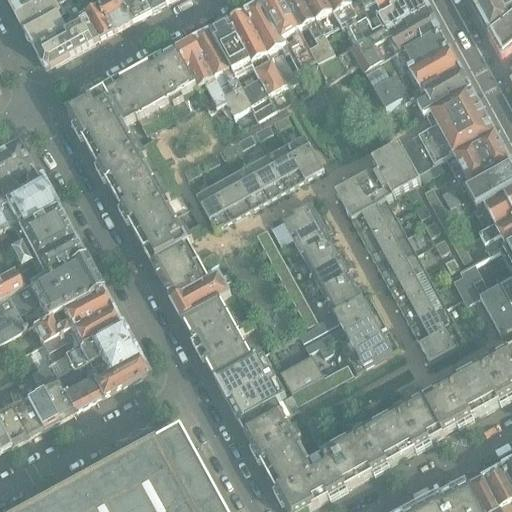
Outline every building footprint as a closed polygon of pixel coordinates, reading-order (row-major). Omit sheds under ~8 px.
[(17,20),(52,0),(19,0),(9,6),(17,20)] [(62,17),(57,9),(72,0),(73,0),(75,3),(76,3),(74,0),(52,0),(17,20),(25,36),(58,19),(62,17)] [(115,38),(99,9),(94,13),(94,7),(90,0),(74,0),(76,3),(77,5),(90,26),(101,46),(115,38)] [(135,27),(119,0),(100,0),(102,2),(97,5),(99,9),(115,38),(135,27)] [(152,17),(142,0),(119,0),(135,27),(152,17)] [(168,9),(163,0),(142,0),(152,17),(168,9)] [(183,0),(163,0),(168,9),(183,0)] [(329,88),(310,56),(299,36),(279,0),(276,0),(263,7),(288,57),(299,76),(309,71),(320,93),(329,88)] [(327,45),(316,27),(301,0),(279,0),(299,36),(307,32),(318,51),(310,56),(329,88),(347,78),(345,74),(337,62),(336,62),(326,45),(327,45)] [(373,21),(362,1),(361,0),(301,0),(316,27),(327,45),(345,36),(345,37),(373,21)] [(353,50),(426,11),(420,0),(411,0),(373,21),(345,37),(353,50)] [(373,21),(411,0),(364,0),(362,1),(373,21)] [(470,0),(477,11),(493,0),(470,0)] [(492,39),(511,22),(511,2),(510,0),(493,0),(477,11),(492,39)] [(36,56),(90,26),(77,5),(66,12),(73,24),(64,29),(58,19),(25,36),(36,56)] [(288,57),(263,7),(245,17),(288,93),(298,87),(279,55),(282,54),(285,59),(288,57)] [(364,76),(440,35),(426,11),(353,50),(355,53),(352,55),(359,67),(361,69),(364,76)] [(288,93),(245,17),(229,26),(270,103),(288,93)] [(504,60),(511,53),(511,22),(492,39),(504,60)] [(52,73),(101,46),(90,26),(36,56),(44,71),(52,73)] [(270,103),(229,26),(212,35),(253,112),(248,115),(252,122),(256,120),(259,125),(276,115),(270,103)] [(253,112),(212,35),(195,44),(227,109),(234,123),(248,115),(253,112)] [(411,75),(449,53),(440,35),(364,76),(365,77),(365,78),(374,95),(396,83),(393,78),(408,70),(411,75)] [(227,109),(195,44),(177,54),(197,92),(199,98),(198,98),(201,103),(201,102),(202,103),(207,112),(207,114),(208,115),(209,118),(210,119),(227,109)] [(473,95),(451,55),(449,53),(411,75),(408,70),(393,78),(396,83),(374,95),(376,97),(387,115),(402,106),(403,107),(413,101),(424,121),(431,117),(469,95),(470,96),(471,96),(473,95)] [(182,100),(197,92),(177,54),(136,77),(147,99),(165,130),(191,116),(182,100)] [(165,130),(147,99),(136,77),(67,115),(92,160),(130,139),(125,130),(138,123),(147,140),(165,130)] [(455,158),(494,135),(474,98),(473,95),(471,96),(470,96),(469,95),(431,117),(433,121),(437,128),(414,142),(400,150),(417,180),(419,179),(429,173),(440,167),(455,158)] [(292,128),(287,119),(273,127),(278,135),(292,128)] [(274,138),(269,129),(255,137),(260,145),(274,138)] [(511,168),(503,152),(494,135),(455,158),(471,188),(467,190),(468,193),(511,168)] [(155,185),(145,165),(143,163),(147,161),(141,150),(137,153),(130,139),(92,160),(118,206),(155,185)] [(256,147),(251,139),(238,146),(242,155),(256,147)] [(325,176),(305,141),(287,151),(306,186),(325,176)] [(38,182),(17,142),(2,150),(24,190),(38,182)] [(238,157),(233,149),(220,156),(224,165),(238,157)] [(24,190),(2,150),(0,151),(0,175),(12,197),(24,190)] [(306,186),(287,151),(269,161),(287,197),(306,186)] [(387,206),(406,196),(415,191),(399,161),(403,159),(398,151),(372,165),(377,173),(347,190),(336,196),(339,202),(352,226),(387,206)] [(220,167),(215,159),(202,166),(206,175),(220,167)] [(287,197),(269,161),(251,171),(269,207),(287,197)] [(444,174),(440,167),(429,173),(434,180),(444,174)] [(202,177),(198,168),(184,176),(188,184),(202,177)] [(485,208),(511,193),(511,168),(468,193),(477,209),(484,206),(485,208)] [(269,207),(251,171),(233,181),(253,216),(269,207)] [(434,180),(429,173),(419,179),(423,186),(434,180)] [(12,197),(0,175),(0,190),(1,192),(0,192),(0,194),(1,197),(0,197),(0,201),(1,203),(12,197)] [(253,216),(233,181),(215,191),(234,226),(253,216)] [(0,232),(5,230),(0,221),(0,216),(1,216),(0,212),(0,211),(6,208),(16,226),(27,225),(54,211),(38,182),(24,190),(12,197),(1,203),(0,204),(0,232)] [(177,225),(169,210),(166,205),(170,203),(164,193),(161,195),(155,185),(118,206),(140,246),(177,225)] [(234,226),(215,191),(197,201),(216,236),(234,226)] [(415,191),(406,196),(412,207),(421,202),(415,191)] [(437,200),(433,192),(425,197),(429,205),(437,200)] [(453,193),(442,198),(446,205),(456,199),(453,193)] [(497,230),(511,221),(511,193),(485,208),(497,230)] [(456,199),(446,205),(450,212),(460,206),(456,199)] [(442,209),(437,200),(429,205),(434,213),(442,209)] [(387,206),(352,226),(361,243),(396,224),(387,206)] [(431,219),(425,208),(415,213),(421,224),(431,219)] [(293,244),(328,224),(323,215),(317,219),(312,209),(283,225),(288,234),(293,244)] [(447,217),(442,209),(434,213),(438,222),(447,217)] [(0,304),(21,293),(16,281),(31,272),(37,282),(80,259),(66,233),(54,211),(27,225),(16,226),(5,230),(0,232),(0,236),(3,235),(7,235),(12,233),(13,234),(11,235),(18,249),(8,254),(18,272),(12,275),(11,275),(0,281),(0,304)] [(455,233),(447,217),(438,222),(447,237),(455,233)] [(511,248),(511,221),(497,230),(480,240),(481,241),(491,260),(506,252),(511,248)] [(332,246),(327,238),(334,235),(328,224),(293,244),(303,262),(332,246)] [(406,242),(396,224),(361,243),(371,261),(406,242)] [(209,284),(205,275),(220,267),(214,256),(203,262),(204,263),(200,266),(194,255),(189,247),(205,238),(199,228),(183,237),(177,225),(140,246),(156,275),(172,304),(209,284)] [(441,237),(435,226),(425,231),(431,242),(441,237)] [(464,248),(455,233),(447,237),(455,252),(464,248)] [(275,250),(267,235),(267,234),(257,240),(265,255),(275,250)] [(416,260),(406,242),(371,261),(381,279),(416,260)] [(451,255),(444,244),(435,249),(441,260),(451,255)] [(313,280),(348,261),(342,251),(336,254),(332,246),(303,262),(313,280)] [(511,248),(506,252),(491,260),(460,277),(460,278),(452,283),(465,307),(467,311),(481,303),(488,316),(501,342),(511,335),(511,248)] [(472,264),(464,249),(464,248),(455,252),(464,268),(472,264)] [(287,271),(275,250),(265,255),(277,277),(287,271)] [(0,347),(26,333),(18,320),(30,314),(36,306),(45,322),(99,294),(80,259),(37,282),(27,289),(21,293),(0,304),(0,347)] [(426,277),(416,260),(381,279),(391,297),(426,277)] [(351,282),(347,274),(353,270),(348,261),(313,280),(322,298),(351,282)] [(460,273),(454,262),(445,267),(451,278),(460,273)] [(297,289),(287,271),(277,277),(287,294),(297,289)] [(436,295),(426,277),(391,297),(401,314),(436,295)] [(221,304),(231,298),(220,278),(209,284),(172,304),(184,325),(221,305),(221,304)] [(334,317),(369,298),(362,287),(356,290),(351,282),(322,298),(334,318),(334,317)] [(306,305),(297,289),(287,294),(296,310),(306,305)] [(40,348),(108,311),(99,294),(45,322),(31,330),(40,348)] [(446,313),(436,295),(401,314),(411,332),(446,313)] [(399,354),(369,299),(369,298),(334,317),(340,327),(342,331),(346,339),(337,344),(356,378),(399,354)] [(258,362),(246,339),(244,337),(255,331),(249,321),(235,329),(221,305),(184,325),(216,385),(258,362)] [(318,327),(306,305),(296,310),(308,332),(318,327)] [(45,369),(46,368),(118,329),(108,311),(40,348),(19,361),(28,377),(45,369)] [(456,331),(446,313),(411,332),(421,351),(456,331)] [(340,327),(334,317),(334,318),(325,323),(330,332),(340,327)] [(330,332),(325,323),(316,329),(321,337),(330,332)] [(136,362),(118,329),(46,368),(47,370),(64,361),(73,377),(85,371),(87,375),(89,374),(94,382),(136,362)] [(321,337),(316,329),(307,334),(312,342),(321,337)] [(346,339),(342,331),(331,336),(336,344),(337,344),(346,339)] [(466,349),(456,331),(421,351),(430,369),(466,349)] [(312,342),(307,334),(298,341),(301,348),(312,342)] [(336,344),(331,336),(322,341),(327,349),(329,348),(336,344)] [(327,349),(322,341),(313,346),(318,354),(319,353),(327,349)] [(318,354),(313,346),(303,352),(308,360),(318,354)] [(323,361),(333,356),(329,348),(327,349),(319,353),(323,361)] [(511,403),(511,367),(506,357),(492,365),(490,361),(480,366),(482,371),(464,380),(485,418),(511,403)] [(323,382),(324,381),(313,361),(281,379),(292,399),(315,386),(323,382)] [(0,362),(0,393),(13,385),(0,362)] [(101,403),(145,379),(136,362),(94,382),(95,384),(91,386),(101,403)] [(282,405),(273,390),(278,387),(272,376),(267,379),(258,362),(216,385),(240,428),(277,407),(282,405)] [(354,380),(347,368),(342,371),(339,373),(346,385),(354,380)] [(346,385),(339,373),(331,377),(338,389),(346,385)] [(338,389),(331,377),(324,381),(323,382),(330,394),(338,389)] [(485,418),(464,380),(450,388),(448,384),(438,390),(440,393),(435,397),(425,402),(436,422),(446,440),(455,434),(485,418)] [(330,394),(323,382),(315,386),(322,398),(330,394)] [(101,403),(91,386),(89,384),(62,399),(73,418),(101,403)] [(322,398),(315,386),(307,391),(314,402),(322,398)] [(422,397),(416,387),(401,395),(407,405),(422,397)] [(73,418),(62,399),(56,388),(49,392),(48,391),(30,400),(31,401),(25,405),(40,436),(73,418)] [(314,402),(307,391),(299,395),(306,407),(314,402)] [(306,407),(299,395),(291,400),(298,411),(306,407)] [(446,440),(436,422),(425,402),(408,411),(405,407),(395,413),(398,417),(382,426),(401,464),(446,440)] [(40,436),(25,405),(17,409),(17,408),(0,417),(0,437),(8,453),(40,436)] [(302,442),(296,432),(292,434),(277,407),(240,428),(269,483),(307,462),(298,444),(302,442)] [(401,464),(382,426),(366,434),(363,430),(353,436),(356,440),(339,449),(360,487),(401,464)] [(217,511),(174,432),(27,511),(217,511)] [(0,458),(7,454),(9,453),(8,453),(0,437),(0,458)] [(285,511),(314,511),(360,487),(339,449),(322,459),(323,460),(310,467),(307,462),(269,483),(285,511)] [(511,465),(502,471),(511,488),(511,465)] [(511,511),(511,488),(502,471),(482,481),(498,511),(511,511)] [(498,511),(482,481),(470,488),(482,511),(498,511)] [(482,511),(470,488),(424,511),(482,511)]
